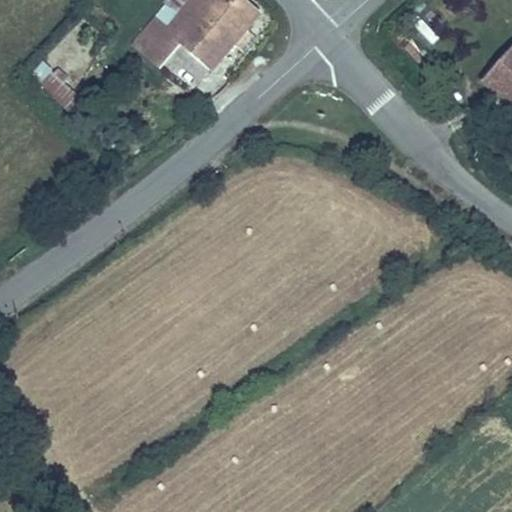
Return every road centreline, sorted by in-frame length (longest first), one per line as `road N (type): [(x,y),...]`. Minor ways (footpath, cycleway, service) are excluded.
road 1 (tertiary): [(325,38),(117,214),(0,300)]
road 2 (tertiary): [(325,38),(439,166),(511,224)]
